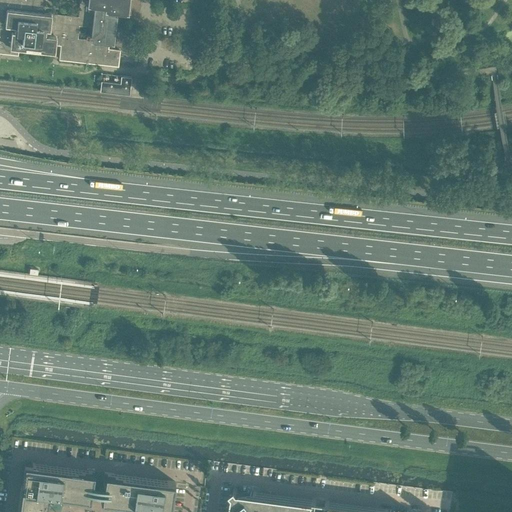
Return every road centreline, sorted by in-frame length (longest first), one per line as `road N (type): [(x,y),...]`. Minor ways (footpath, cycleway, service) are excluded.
road 1 (primary): [(0,386),(511,453)]
road 2 (primary): [(511,426),(0,360)]
road 3 (motorway): [(0,208),(511,265)]
road 4 (motorway): [(511,231),(0,176)]
